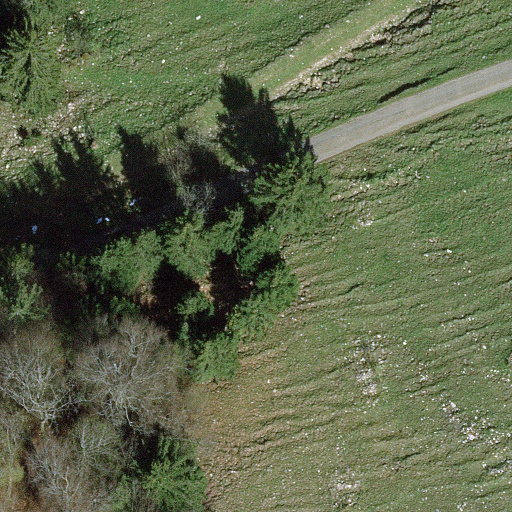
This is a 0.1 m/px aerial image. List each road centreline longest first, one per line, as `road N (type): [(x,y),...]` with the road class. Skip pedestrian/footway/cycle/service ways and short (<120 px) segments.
road 1 (unclassified): [(0,268),(426,105),(511,81)]
road 2 (track): [(0,258),(390,0)]
